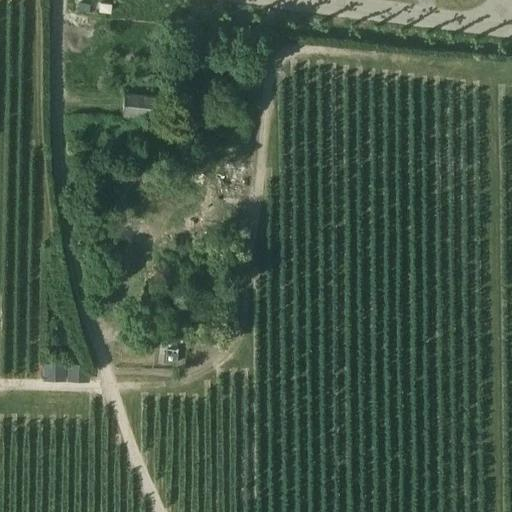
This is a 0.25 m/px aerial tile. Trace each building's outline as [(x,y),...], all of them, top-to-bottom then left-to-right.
[(111,5),(100,3),(99,11),(110,12),(111,5)] [(122,115),(164,119),(167,96),(124,93),(122,115)] [(126,199),(126,221),(199,219),(198,197),(126,199)] [(165,351),(163,361),(176,363),(178,353),(165,351)] [(42,362),(41,379),(87,380),(87,363),(42,362)]
